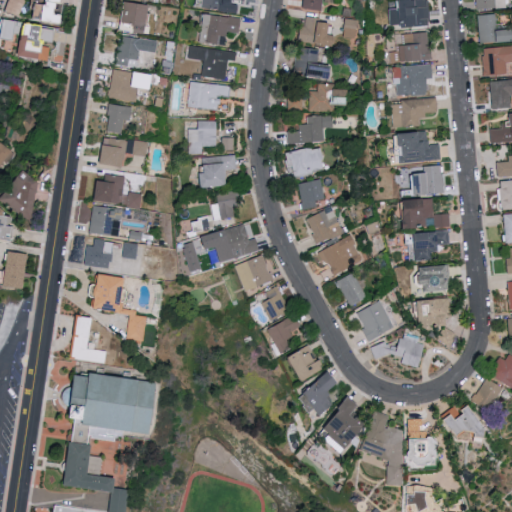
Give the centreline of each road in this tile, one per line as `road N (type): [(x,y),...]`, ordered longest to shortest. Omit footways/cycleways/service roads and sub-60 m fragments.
road 1 (residential): [(348,365),(391,398),(424,398),(470,378),(483,336),(453,0)]
road 2 (residential): [(14,511),(90,0)]
road 3 (residential): [(348,365),(264,190),(264,94),(276,0)]
